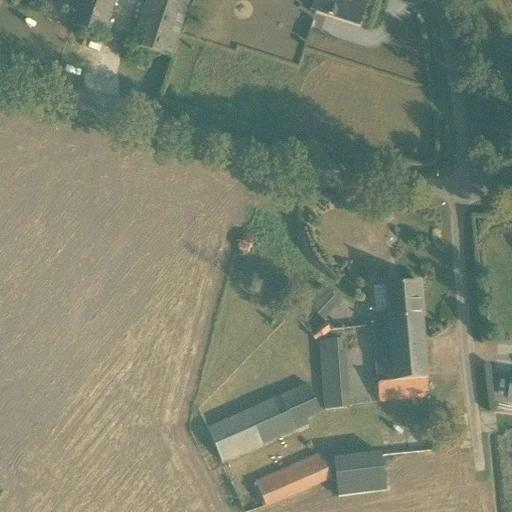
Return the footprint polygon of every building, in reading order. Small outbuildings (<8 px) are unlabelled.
[(114,0),(80,0),(71,27),(102,37),(114,0)] [(189,0),(146,0),(132,47),(170,59),(189,0)] [(314,0),(311,11),(358,26),(366,0),(314,0)] [(379,402),(428,398),(418,283),(384,286),(387,313),(372,314),(379,402)] [(322,321),(339,302),(322,286),(305,305),(319,319),(322,321)] [(317,332),(310,337),(315,343),(330,332),(325,324),(316,331),(317,332)] [(344,354),(342,340),(319,341),(318,341),(323,411),(346,409),(344,394),(349,393),(347,354),(344,354)] [(309,384),(279,396),(205,429),(221,465),(309,426),(306,421),(322,413),(309,384)] [(338,499),(384,493),(379,452),(333,458),(338,499)] [(332,480),(321,454),(254,482),(265,509),(332,480)]
